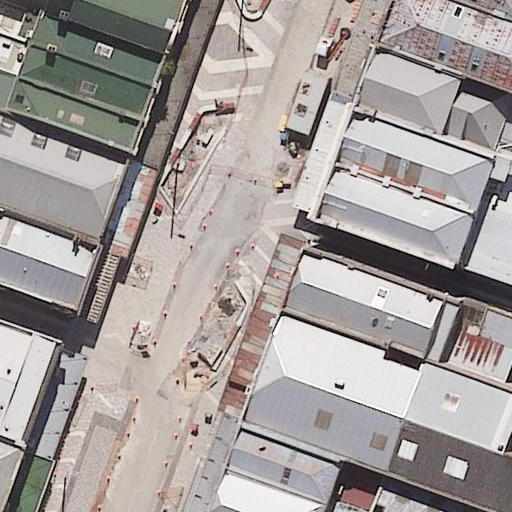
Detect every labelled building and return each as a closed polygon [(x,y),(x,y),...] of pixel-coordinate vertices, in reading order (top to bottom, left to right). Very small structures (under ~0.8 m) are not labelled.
[(145,111),(171,34),(76,0),(0,0),(0,59),(35,72),(145,111)] [(76,0),(171,34),(183,0),(76,0)] [(511,5),(498,0),(404,0),(388,44),(511,89),(511,5)] [(511,89),(388,44),(367,100),(511,153),(511,89)] [(131,151),(145,111),(35,72),(21,110),(131,151)] [(511,153),(367,100),(325,216),(511,284),(511,153)] [(0,190),(104,229),(131,151),(21,110),(0,102),(0,190)] [(0,273),(78,301),(104,229),(0,190),(0,273)] [(511,377),(511,315),(315,244),(292,305),(509,385),(511,377)] [(511,511),(511,385),(509,385),(292,305),(270,365),(250,419),(353,456),(505,511),(511,511)] [(0,432),(14,437),(49,341),(0,322),(0,432)] [(232,467),(335,505),(353,456),(250,419),(232,467)] [(0,511),(6,511),(31,444),(14,437),(0,432),(0,511)] [(505,511),(353,456),(335,505),(332,511),(505,511)] [(332,511),(335,505),(232,467),(216,511),(332,511)]
